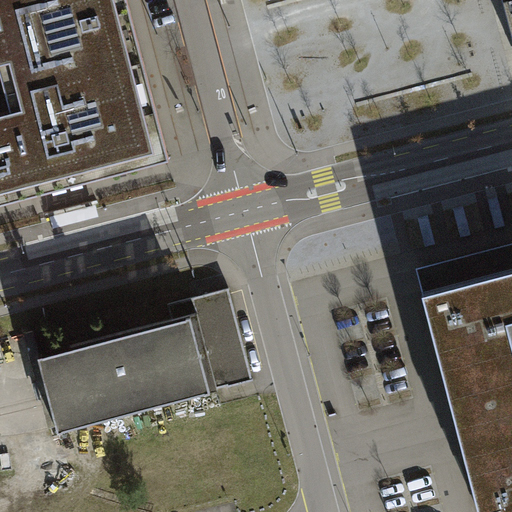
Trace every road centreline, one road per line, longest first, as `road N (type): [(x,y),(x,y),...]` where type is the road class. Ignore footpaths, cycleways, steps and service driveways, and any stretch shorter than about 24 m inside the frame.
road 1 (residential): [(244,211),(325,511)]
road 2 (secondary): [(244,211),(511,140)]
road 3 (secondary): [(0,276),(244,211)]
road 4 (residential): [(188,0),(244,211)]
